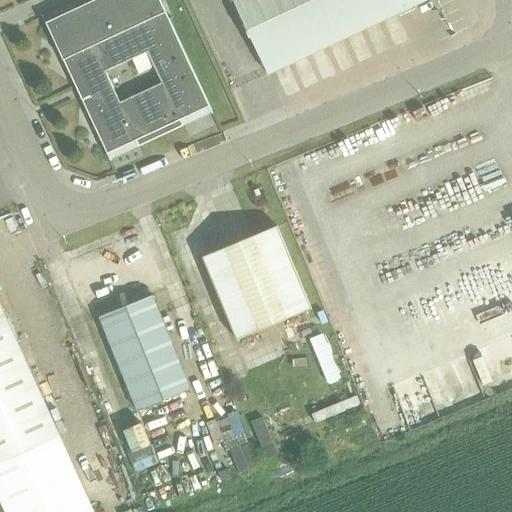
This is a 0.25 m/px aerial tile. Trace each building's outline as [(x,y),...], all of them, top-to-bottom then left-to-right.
[(185,126),(182,120),(209,107),(212,114),(214,113),(160,0),(96,0),(48,23),(45,16),(43,16),(111,161),(112,161),(109,154),(137,141),(139,147),(185,126)] [(234,0),(269,74),(426,0),(234,0)] [(237,340),(312,309),(278,227),(203,257),(237,340)] [(191,390),(153,296),(100,317),(138,411),(191,390)] [(0,303),(0,498),(6,511),(7,511),(85,480),(0,303)] [(335,382),(348,376),(328,331),(315,336),(335,382)] [(141,451),(159,443),(150,421),(132,428),(141,451)] [(249,443),(231,451),(240,472),(257,465),(249,443)]
